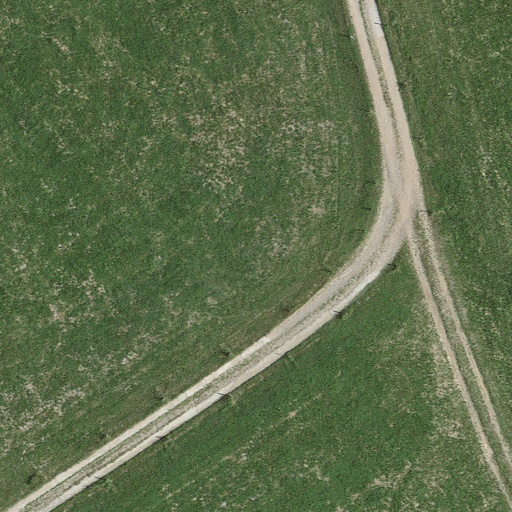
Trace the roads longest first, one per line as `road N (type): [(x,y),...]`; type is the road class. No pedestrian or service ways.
road 1 (track): [(6,511),(325,303),(388,244),(399,184),(361,0)]
road 2 (track): [(399,184),(511,468)]
